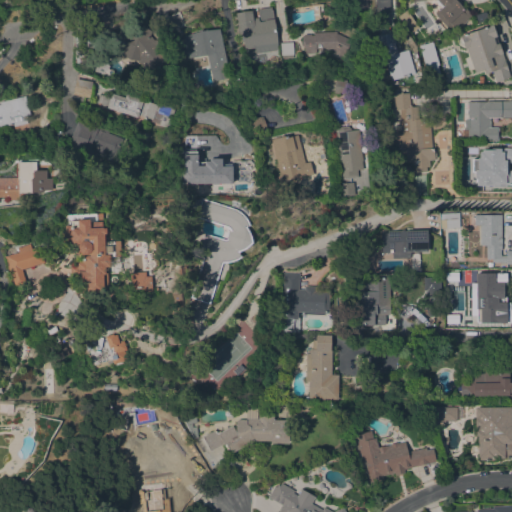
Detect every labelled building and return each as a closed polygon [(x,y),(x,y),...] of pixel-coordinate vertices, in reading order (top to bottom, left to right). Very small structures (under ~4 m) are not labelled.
[(352,9),(351,0),(367,0),(367,7),(352,9)] [(386,0),(386,12),(373,13),(373,0),(386,0)] [(456,0),(463,8),(465,6),(471,15),(452,33),(434,14),(439,9),(435,5),(437,2),(435,0),(423,0),(413,1),(412,0),(456,0)] [(242,38),(240,38),(236,12),(251,10),(252,17),(258,16),(257,9),(272,7),(278,50),(255,53),(254,48),(244,49),(242,38)] [(151,31),(148,33),(171,62),(152,79),(137,60),(129,59),(120,53),(98,45),(105,28),(118,32),(123,18),(141,24),(142,24),(151,31)] [(484,73),(483,69),(475,72),(466,48),(465,49),(464,46),(461,45),(458,40),(460,35),(492,24),(510,76),(496,81),(492,70),(484,73)] [(229,77),(212,80),(207,54),(182,59),(178,37),(200,30),(219,28),(229,77)] [(305,54),(305,48),(303,48),(302,36),(304,35),(304,34),(311,34),(311,35),(314,35),(313,33),(336,31),(336,33),(357,43),(350,59),(334,50),(316,49),(316,53),(305,54)] [(391,80),(389,73),(388,73),(386,68),(387,68),(377,35),(394,33),(395,43),(393,43),(398,52),(408,49),(415,73),(391,80)] [(75,34),(82,38),(85,39),(89,40),(92,40),(99,39),(89,67),(74,62),(75,34)] [(441,77),(431,81),(418,45),(431,40),(432,45),(439,65),(437,66),(441,77)] [(293,41),(294,54),(293,54),(293,58),(283,58),(281,42),(293,41)] [(92,81),(89,97),(73,94),(75,78),(92,81)] [(344,95),(333,94),(335,78),(346,80),(344,95)] [(150,121),(151,119),(138,114),(137,118),(100,105),(105,90),(124,97),(126,93),(155,104),(156,102),(175,109),(168,128),(150,121)] [(409,92),(410,105),(412,106),(418,106),(419,118),(429,117),(432,148),(433,148),(434,152),(436,152),(436,157),(434,157),(434,160),(429,160),(430,166),(426,166),(427,171),(414,172),(414,165),(412,163),(412,162),(404,162),(404,156),(400,156),(400,149),(397,149),(396,132),(401,132),(400,109),(395,109),(394,94),(399,93),(401,91),(403,93),(409,92)] [(0,100),(25,95),(30,115),(25,116),(27,123),(13,126),(13,125),(0,128),(0,100)] [(461,141),(461,129),(465,129),(465,119),(468,119),(467,102),(508,101),(508,100),(511,100),(511,117),(489,118),(489,123),(491,123),(491,127),(498,127),(498,141),(493,141),(493,140),(461,141)] [(248,119),(263,116),(266,133),(252,135),(248,119)] [(126,140),(119,157),(105,151),(104,154),(95,150),(95,147),(91,145),(88,153),(67,145),(77,120),(126,140)] [(335,130),(336,130),(336,127),(348,126),(348,128),(350,128),(350,130),(358,129),(359,136),(361,153),(362,160),(361,160),(362,169),(357,170),(358,177),(342,179),(342,177),(340,178),(335,130)] [(279,182),(275,166),(277,166),(271,139),(283,136),(284,138),(297,134),(304,163),(310,161),(313,173),(279,182)] [(473,144),(491,144),(491,147),(502,147),(502,144),(511,144),(511,160),(493,160),(493,172),(495,176),(508,176),(508,191),(492,191),(492,184),(473,184),(473,144)] [(180,185),(180,149),(198,149),(199,165),(233,164),(234,184),(180,185)] [(43,192),(31,192),(31,193),(22,193),(22,199),(9,199),(9,197),(0,197),(0,177),(17,177),(17,162),(36,162),(36,169),(46,169),(46,177),(51,177),(52,189),(43,189),(43,192)] [(341,196),(339,184),(353,182),(354,195),(341,196)] [(209,303),(190,297),(203,258),(200,257),(203,247),(202,245),(201,242),(202,238),(203,235),(205,233),(225,239),(227,238),(225,236),(226,232),(230,231),(229,229),(227,227),(197,217),(205,199),(234,208),(238,210),(242,213),(247,219),(250,225),(244,226),(247,227),(249,231),(252,242),(249,246),(244,249),(238,252),(241,256),(236,260),(232,261),(228,262),(222,262),(209,303)] [(459,212),(459,219),(458,219),(459,227),(444,228),(443,213),(459,212)] [(102,221),(102,228),(106,228),(106,234),(104,234),(104,241),(119,240),(120,256),(109,256),(110,267),(105,267),(105,275),(108,275),(108,285),(103,286),(103,295),(87,296),(86,282),(77,283),(76,274),(70,275),(70,267),(76,266),(76,262),(84,262),(84,256),(73,257),(72,247),(62,247),(62,232),(66,232),(65,214),(96,213),(96,222),(102,221)] [(501,214),(501,250),(500,250),(500,255),(506,255),(506,250),(511,250),(511,264),(506,264),(506,262),(492,262),(492,259),(486,259),(486,245),(480,245),(480,225),(474,225),(474,221),(473,221),(473,218),(474,218),(474,214),(501,214)] [(427,230),(427,251),(410,251),(410,253),(410,258),(392,258),(392,252),(389,252),(389,255),(383,255),(383,252),(381,252),(381,231),(427,230)] [(31,248),(39,246),(44,262),(21,269),(26,284),(13,287),(4,256),(18,252),(17,247),(29,243),(31,248)] [(410,269),(410,258),(410,253),(418,253),(419,269),(410,269)] [(493,268),(493,272),(494,272),(494,283),(495,283),(495,295),(494,295),(494,312),(470,312),(470,303),(465,303),(465,284),(470,284),(470,273),(487,272),(487,268),(493,268)] [(131,292),(130,272),(145,271),(145,276),(151,275),(152,291),(131,292)] [(283,272),(299,273),(298,289),(304,289),(304,285),(324,286),(323,290),(328,290),(328,313),(297,312),(297,319),(281,316),(283,272)] [(389,314),(395,314),(395,329),(381,329),(381,325),(357,326),(357,283),(367,283),(367,276),(389,276),(389,314)] [(424,297),(439,296),(438,277),(423,277),(424,297)] [(443,329),(443,306),(451,306),(451,329),(443,329)] [(480,313),(496,313),(496,327),(480,327),(480,313)] [(105,336),(112,333),(113,335),(117,334),(118,340),(123,339),(126,350),(124,350),(127,359),(113,363),(112,360),(116,358),(114,352),(107,353),(106,348),(108,347),(105,336)] [(306,353),(308,353),(309,349),(312,349),(312,340),(315,340),(315,335),(332,335),(331,374),(338,374),(338,399),(308,399),(308,381),(305,381),(306,353)] [(490,397),(490,394),(480,394),(480,397),(473,397),(473,396),(460,396),(460,391),(457,391),(457,386),(459,386),(459,381),(468,381),(468,373),(483,373),(483,369),(508,369),(508,378),(511,378),(511,399),(507,397),(490,397)] [(179,407),(195,405),(198,432),(182,435),(179,407)] [(434,421),(434,407),(456,407),(456,421),(434,421)] [(477,439),(476,439),(475,428),(474,426),(474,420),(475,418),(475,407),(511,407),(511,408),(511,439),(511,441),(511,458),(495,458),(495,459),(479,459),(479,456),(477,456),(477,439)] [(270,442),(270,440),(253,440),(231,453),(230,451),(228,452),(223,443),(210,451),(201,437),(214,429),(217,433),(231,425),(235,431),(235,422),(236,420),(238,419),(258,418),(258,414),(272,414),(273,420),(287,419),(288,443),(270,442)] [(140,500),(138,501),(137,490),(139,489),(136,458),(164,423),(190,444),(174,464),(163,455),(151,470),(165,468),(169,511),(149,511),(142,511),(140,500)] [(403,469),(404,473),(394,475),(394,473),(382,475),(383,480),(367,483),(363,469),(365,468),(363,457),(361,457),(358,446),(356,446),(353,432),(365,429),(366,431),(371,430),(373,438),(375,437),(377,447),(386,445),(386,446),(390,445),(389,444),(397,442),(397,443),(404,441),(407,452),(426,447),(426,450),(432,448),(435,461),(403,469)] [(279,511),(278,510),(281,505),(267,497),(274,486),(277,487),(280,482),(294,490),(292,492),(297,495),(301,488),(315,496),(310,503),(321,510),(323,507),(331,511),(342,506),(345,511),(279,511)]
